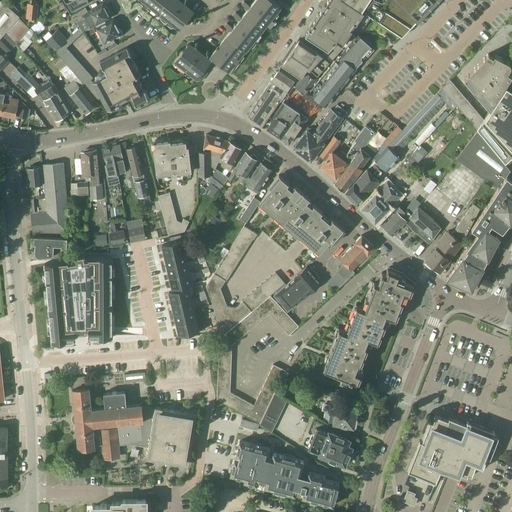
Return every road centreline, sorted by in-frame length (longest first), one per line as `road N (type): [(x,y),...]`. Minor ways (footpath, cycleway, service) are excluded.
road 1 (residential): [(31,493),(182,490),(197,470),(205,383)]
road 2 (residential): [(365,511),(446,293)]
road 3 (residential): [(392,250),(272,146),(224,120)]
road 4 (residential): [(20,323),(7,139)]
road 5 (residential): [(173,117),(47,141),(7,139)]
road 6 (residential): [(392,250),(283,352)]
road 7 (residential): [(224,120),(306,0)]
road 8 (residential): [(31,493),(25,363)]
road 9 (residential): [(154,354),(25,363)]
